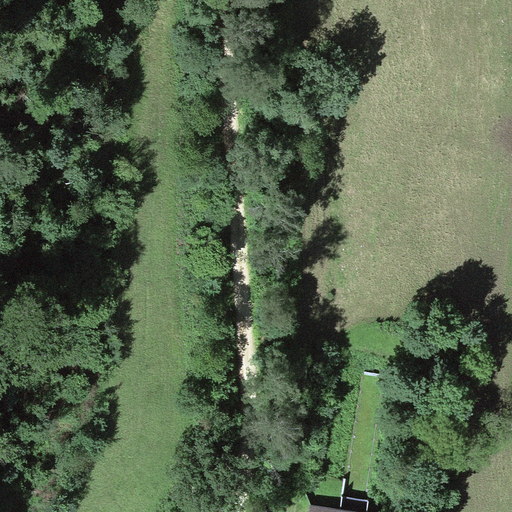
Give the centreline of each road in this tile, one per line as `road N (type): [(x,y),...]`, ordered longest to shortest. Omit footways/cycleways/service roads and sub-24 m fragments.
road 1 (track): [(217,0),(246,435),(228,511)]
road 2 (track): [(147,0),(136,243),(123,306)]
